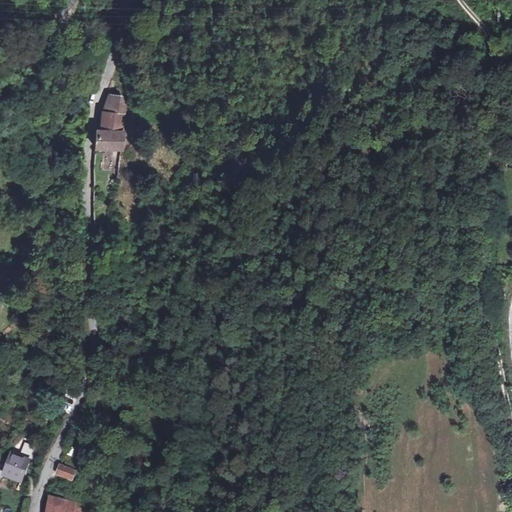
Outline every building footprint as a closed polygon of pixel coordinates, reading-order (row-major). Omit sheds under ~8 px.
[(111,92),(105,111),(103,126),(100,126),(98,137),(97,144),(128,145),(129,139),(124,139),(124,109),(119,92),(111,92)] [(115,165),(116,157),(105,156),(104,164),(115,165)] [(0,449),(0,469),(3,471),(10,453),(0,449)] [(19,476),(27,455),(12,449),(4,470),(19,476)] [(59,472),(70,478),(73,472),(61,464),(57,471),(59,472)] [(68,511),(69,509),(72,500),(52,495),(47,511),(68,511)] [(85,511),(88,503),(72,500),(69,509),(81,511),(85,511)]
